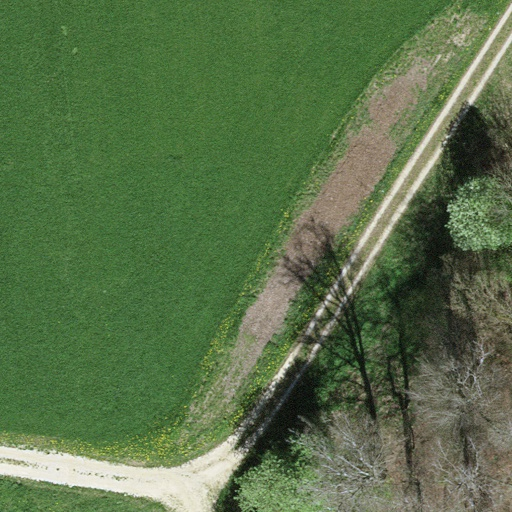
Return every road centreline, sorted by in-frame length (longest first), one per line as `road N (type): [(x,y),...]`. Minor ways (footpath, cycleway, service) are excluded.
road 1 (track): [(218,511),(218,497),(511,18)]
road 2 (track): [(0,459),(218,497)]
